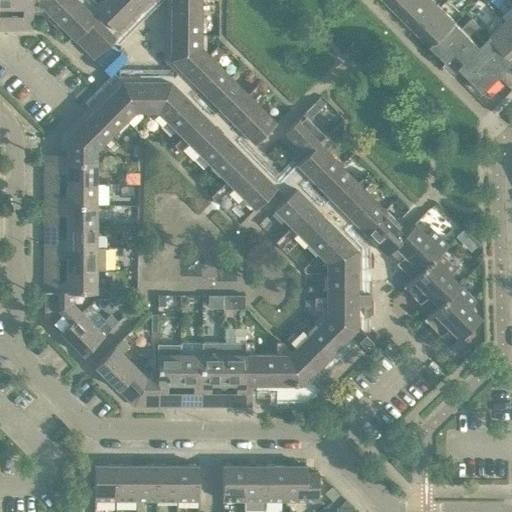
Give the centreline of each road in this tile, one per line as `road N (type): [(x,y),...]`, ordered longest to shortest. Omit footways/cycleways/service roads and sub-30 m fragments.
road 1 (residential): [(56,394),(89,430),(292,432),(396,511)]
road 2 (residential): [(0,117),(12,130),(15,352),(56,394)]
